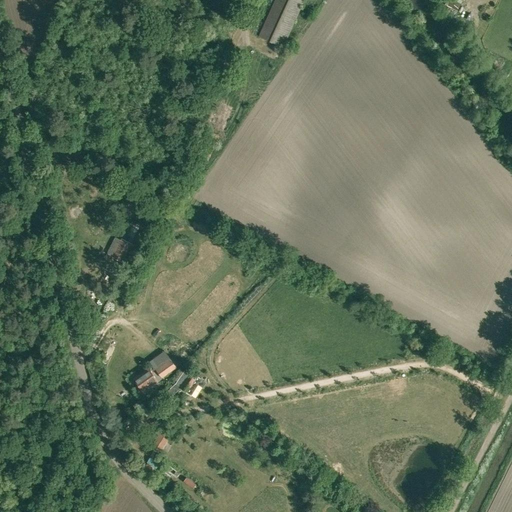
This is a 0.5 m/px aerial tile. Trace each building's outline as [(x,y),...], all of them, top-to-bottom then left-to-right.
[(304,0),(275,0),(259,36),(283,47),(304,0)] [(122,239),(112,257),(122,262),(132,244),(122,238),(122,239)] [(180,364),(176,358),(172,361),(171,359),(156,369),(162,378),(180,364)] [(172,396),(181,387),(188,391),(187,393),(191,396),(198,385),(203,389),(207,384),(187,370),(185,368),(175,383),(167,391),(172,396)] [(158,381),(149,369),(138,376),(141,380),(138,383),(143,391),(158,381)] [(160,432),(151,445),(161,451),(169,438),(160,432)]
